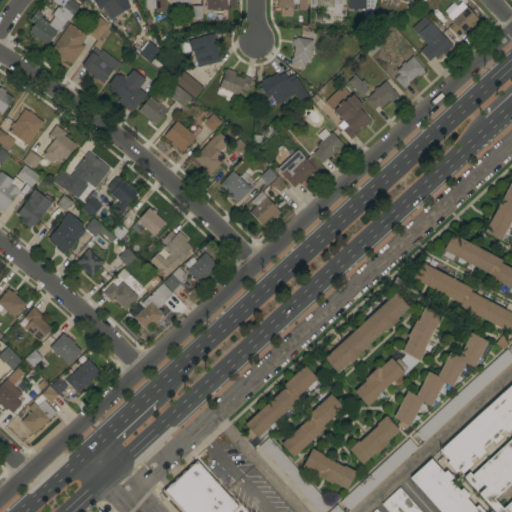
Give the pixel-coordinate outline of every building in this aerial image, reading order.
[(52,0),(70,0),(79,6),(68,21),(67,20),(58,33),(56,31),(46,45),(35,37),(34,39),(30,36),(31,34),(28,32),(34,23),(29,20),(37,9),(41,12),(39,14),(41,15),(40,17),(49,24),(54,17),(51,15),(57,7),(60,9),(60,7),(52,1),(52,0)] [(98,10),(91,0),(124,0),(129,7),(119,14),(112,2),(98,10)] [(164,0),(165,12),(154,12),(154,9),(146,9),(146,0),(164,0)] [(235,0),(235,6),(227,6),(227,10),(205,10),(205,0),(235,0)] [(306,0),(306,10),(297,10),(297,4),(293,4),(293,7),(278,7),(278,8),(273,8),(273,0),(306,0)] [(311,0),(340,0),(340,4),(333,4),(332,8),(332,10),(317,10),(317,8),(316,8),(316,6),(311,6),(311,0)] [(365,11),(365,10),(347,9),(347,0),(376,0),(373,11),(365,11)] [(461,2),(477,19),(474,22),(476,24),(471,29),(469,27),(462,33),(462,32),(457,37),(447,27),(453,22),(446,15),(461,2)] [(189,6),(201,6),(202,19),(189,19),(189,6)] [(452,46),(449,49),(449,48),(442,55),(441,54),(436,59),(433,57),(428,61),(419,51),(426,45),(411,28),(424,16),(429,22),(430,22),(452,46)] [(97,49),(93,45),(96,41),(87,34),(99,17),(109,24),(98,38),(102,42),(97,49)] [(72,64),(67,61),(66,62),(50,51),(68,23),(86,35),(80,44),(84,47),(72,64)] [(187,42),(214,34),(215,39),(217,38),(219,47),(218,47),(222,61),(197,68),(192,52),(190,52),(187,42)] [(312,40),(311,50),(312,51),(311,56),(310,55),(309,62),(305,62),(304,68),(290,66),(291,58),(292,58),(294,46),(291,46),(292,39),(295,39),(295,38),(312,40)] [(370,57),(363,48),(372,40),(379,48),(370,57)] [(148,62),(133,50),(136,46),(140,50),(146,41),(148,42),(158,50),(148,62)] [(121,64),(115,72),(112,70),(102,83),(80,66),(94,48),(100,52),(102,50),(121,64)] [(401,66),(400,65),(404,62),(405,63),(412,56),(423,68),(422,70),(424,72),(419,77),(417,74),(408,83),(409,83),(403,88),(394,78),(399,74),(396,71),(401,66)] [(245,97),(238,94),(238,95),(218,88),(224,72),(225,72),(226,69),(236,73),(235,76),(243,79),(248,66),(255,68),(245,97)] [(131,112),(117,101),(119,98),(105,88),(116,74),(117,76),(119,74),(125,79),(132,70),(145,79),(138,88),(145,94),(131,112)] [(202,88),(194,98),(173,81),(181,71),(202,88)] [(262,82),(261,81),(268,76),(269,77),(276,73),(278,76),(284,72),(287,78),(293,74),(299,86),(293,90),(290,84),(275,93),(276,95),(272,97),(271,96),(267,98),(265,96),(260,100),(255,91),(260,88),(258,84),(262,82)] [(347,82),(360,97),(369,89),(355,74),(347,82)] [(374,91),(373,90),(376,87),(377,88),(384,81),(398,96),(391,102),(389,100),(380,108),(378,106),(373,110),(364,100),(374,91)] [(182,91),(182,90),(191,98),(183,108),(174,101),(169,107),(163,102),(177,86),(182,91)] [(1,114),(0,113),(0,90),(1,88),(5,91),(4,93),(12,98),(1,114)] [(361,105),(358,108),(370,121),(350,140),(338,126),(343,121),(342,121),(340,122),(339,121),(340,119),(333,111),(334,111),(333,110),(338,105),(337,105),(341,100),(343,102),(346,98),(352,94),(361,105)] [(166,111),(155,125),(152,122),(151,124),(147,121),(149,119),(138,111),(149,97),(166,111)] [(23,150),(13,143),(7,152),(0,146),(0,130),(6,135),(11,128),(9,127),(13,122),(14,123),(24,109),(43,122),(23,150)] [(203,124),(203,123),(202,122),(204,118),(206,120),(211,114),(221,122),(212,132),(203,124)] [(176,121),(191,134),(197,127),(201,130),(182,152),(176,146),(174,148),(169,144),(170,142),(163,136),(176,121)] [(75,145),(64,159),(62,158),(59,161),(56,159),(53,163),(52,161),(51,163),(41,156),(42,154),(52,140),(47,136),(56,125),(66,133),(64,136),(75,145)] [(217,131),(228,141),(222,148),(224,149),(220,154),(224,158),(208,176),(201,170),(203,168),(198,164),(199,164),(193,158),(217,131)] [(331,132),(342,145),(339,147),(340,148),(333,154),(332,153),(321,163),(312,153),(317,149),(315,146),(331,132)] [(250,151),(240,161),(233,153),(234,152),(229,147),(239,139),(250,151)] [(0,147),(8,153),(0,164),(0,147)] [(297,149),(316,170),(300,185),(298,183),(293,188),(276,169),(297,149)] [(33,168),(22,161),(29,151),(40,158),(33,168)] [(109,168),(106,171),(107,172),(94,188),(84,180),(77,189),(78,190),(72,197),(61,188),(59,191),(50,184),(59,174),(67,180),(74,171),(73,170),(85,155),(86,156),(89,152),(109,168)] [(16,176),(24,165),(39,176),(36,180),(39,182),(34,188),(32,186),(31,187),(16,176)] [(276,177),(266,185),(258,176),(259,174),(260,175),(268,168),(276,177)] [(0,171),(12,180),(14,177),(23,184),(19,190),(19,191),(17,194),(16,194),(3,212),(0,209),(0,171)] [(233,199),(232,200),(225,194),(226,193),(218,185),(232,171),(247,185),(248,184),(250,186),(249,188),(250,189),(237,203),(233,199)] [(115,177),(120,182),(121,180),(127,185),(128,183),(132,187),(131,188),(137,193),(126,206),(127,207),(124,210),(125,211),(118,219),(109,212),(115,204),(116,205),(119,202),(109,194),(111,192),(106,188),(115,177)] [(286,186),(275,196),(269,189),(270,187),(268,185),(277,177),(286,186)] [(511,217),(500,241),(484,232),(510,182),(511,183),(511,217)] [(51,203),(32,227),(31,226),(29,228),(19,220),(21,218),(16,214),(26,201),(25,200),(34,189),(51,203)] [(261,192),(279,213),(273,218),(271,216),(261,225),(249,212),(255,206),(251,201),(261,192)] [(55,205),(63,195),(73,203),(64,213),(55,205)] [(102,206),(92,217),(82,208),(91,197),(102,206)] [(136,221),(141,216),(140,215),(141,213),(142,214),(148,208),(151,210),(152,209),(156,212),(154,214),(165,223),(153,236),(136,221)] [(62,251),(60,252),(57,249),(58,248),(47,239),(61,222),(60,221),(67,213),(82,226),(80,228),(84,231),(77,240),(76,240),(65,253),(62,251)] [(84,230),(85,230),(84,229),(86,227),(85,226),(91,219),(92,219),(93,218),(109,233),(118,223),(127,231),(119,240),(115,237),(110,242),(98,232),(93,237),(93,236),(92,237),(84,230)] [(165,277),(148,260),(156,253),(164,260),(167,256),(169,253),(163,247),(164,246),(160,241),(170,231),(174,235),(178,232),(187,240),(185,242),(191,248),(178,261),(179,262),(165,277)] [(501,260),(500,263),(511,269),(511,289),(489,278),(490,275),(442,250),(451,234),(501,260)] [(125,266),(117,257),(127,248),(135,257),(125,266)] [(103,263),(91,277),(85,271),(84,272),(81,270),(82,268),(76,263),(87,249),(103,263)] [(219,269),(216,272),(213,269),(207,274),(208,274),(201,281),(200,280),(196,283),(185,270),(187,268),(183,264),(191,257),(195,261),(204,252),(219,269)] [(471,289),(469,292),(511,314),(511,334),(458,306),(460,303),(412,278),(420,262),(471,289)] [(178,267),(186,276),(179,282),(180,283),(171,291),(162,282),(178,267)] [(122,282),(130,290),(131,289),(135,293),(134,294),(138,298),(125,311),(113,299),(110,301),(102,294),(112,284),(116,288),(122,282)] [(159,319),(160,320),(157,322),(156,321),(156,322),(153,325),(152,325),(145,331),(133,317),(129,313),(139,305),(142,309),(143,308),(140,304),(162,284),(172,295),(157,308),(163,315),(159,319)] [(13,318),(5,311),(2,314),(0,312),(0,297),(7,289),(11,292),(12,291),(15,293),(14,294),(19,298),(19,299),(25,304),(13,318)] [(395,292),(408,307),(397,318),(398,320),(384,332),(383,331),(361,350),(363,352),(350,364),(348,363),(336,374),(323,358),(395,292)] [(23,328),(28,322),(23,318),(32,307),(42,316),(40,319),(51,328),(39,342),(23,328)] [(408,337),(406,336),(415,320),(417,321),(424,307),(442,316),(436,328),(435,327),(423,349),(425,350),(419,361),(401,352),(408,337)] [(63,332),(82,350),(68,365),(49,348),(63,332)] [(406,391),(415,396),(428,372),(437,377),(449,353),(458,357),(471,333),(487,341),(473,368),(464,363),(451,387),(442,383),(430,407),(421,402),(409,426),(407,425),(405,430),(397,426),(399,421),(392,418),(406,391)] [(11,370),(2,360),(1,361),(0,360),(0,353),(5,349),(8,347),(21,361),(11,370)] [(34,349),(42,358),(32,367),(24,358),(34,349)] [(506,349),(511,355),(511,360),(424,442),(415,432),(506,349)] [(365,381),(363,379),(377,367),(378,369),(390,358),(394,362),(397,358),(407,369),(394,381),(394,380),(375,397),(376,398),(366,407),(352,392),(365,381)] [(87,359),(99,373),(89,382),(90,383),(87,386),(86,385),(76,394),(64,381),(87,359)] [(284,387),(282,385),(304,365),(316,379),(296,397),(298,399),(256,438),(255,436),(251,440),(244,433),(248,429),(243,424),(284,387)] [(11,413),(7,409),(5,411),(0,406),(0,385),(8,377),(11,380),(9,382),(21,394),(16,399),(21,403),(11,413)] [(49,386),(57,378),(66,386),(59,395),(49,386)] [(511,383),(511,433),(509,430),(506,432),(504,430),(499,434),(502,437),(494,444),(492,441),(482,449),(485,452),(478,459),(475,456),(470,461),(472,464),(462,473),(459,471),(458,471),(455,473),(446,462),(448,460),(439,450),(511,383)] [(45,422),(46,423),(44,425),(43,425),(39,429),(39,428),(32,435),(20,421),(31,411),(27,407),(33,402),(32,402),(48,386),(58,395),(48,405),(56,413),(45,422)] [(292,457),(280,444),(310,417),(307,414),(330,394),(342,408),(322,426),(324,428),(292,457)] [(398,431),(386,442),(388,443),(374,455),(373,454),(361,465),(348,450),(357,441),(358,442),(376,426),(375,424),(385,416),(398,431)] [(511,511),(495,511),(478,494),(485,487),(483,484),(475,491),(463,477),(469,472),(471,475),(511,436),(511,482),(494,499),(502,509),(511,499),(511,511)] [(330,506),(324,511),(318,511),(258,446),(268,438),(330,506)] [(408,439),(417,448),(349,511),(340,501),(408,439)] [(311,449),(322,455),(321,456),(343,467),(344,466),(355,472),(346,490),(332,482),(331,484),(315,476),(316,474),(301,466),(311,449)] [(239,507),(233,511),(183,511),(162,488),(195,458),(239,507)] [(440,511),(409,478),(430,459),(443,473),(446,470),(453,478),(450,480),(459,491),(462,488),(469,495),(466,498),(474,507),(477,505),(484,511),(440,511)] [(420,511),(389,511),(382,504),(399,488),(420,511)]
